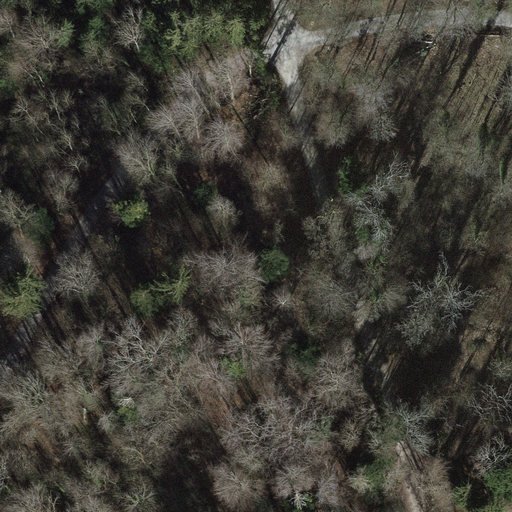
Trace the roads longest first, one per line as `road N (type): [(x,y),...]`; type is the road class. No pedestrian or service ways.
road 1 (track): [(0,319),(108,153),(219,68),(418,18),(511,23)]
road 2 (track): [(277,0),(299,110),(418,511)]
